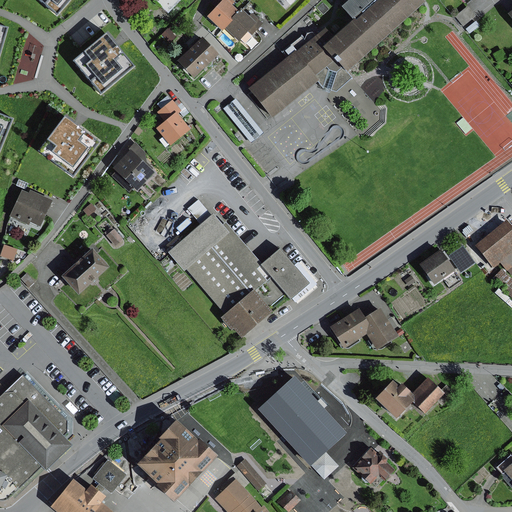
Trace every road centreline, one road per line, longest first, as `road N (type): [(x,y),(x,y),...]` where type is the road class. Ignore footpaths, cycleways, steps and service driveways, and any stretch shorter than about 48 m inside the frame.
road 1 (tertiary): [(282,336),(122,426),(20,511)]
road 2 (residential): [(195,109),(343,296)]
road 3 (residential): [(322,375),(466,511)]
road 4 (residential): [(322,375),(349,362),(511,370)]
road 5 (tertiary): [(501,187),(343,296)]
road 6 (residential): [(112,0),(195,109)]
road 7 (residential): [(195,109),(295,18)]
